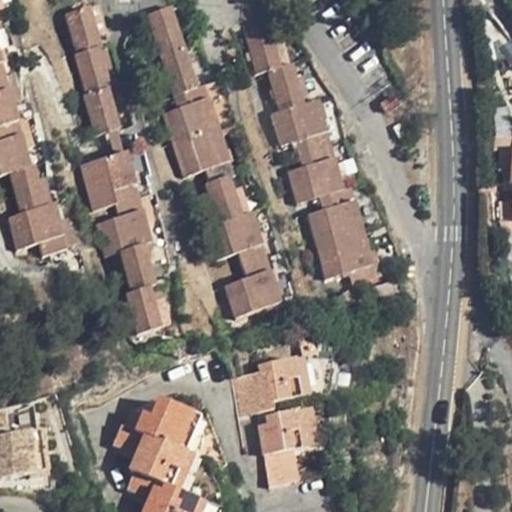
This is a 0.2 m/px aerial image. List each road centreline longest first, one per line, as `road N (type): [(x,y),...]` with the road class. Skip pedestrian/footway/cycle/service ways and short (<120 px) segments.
road 1 (residential): [(449,267),(422,252),(366,111),(295,0)]
road 2 (tertiary): [(448,0),(449,267)]
road 3 (tertiary): [(449,267),(424,511)]
